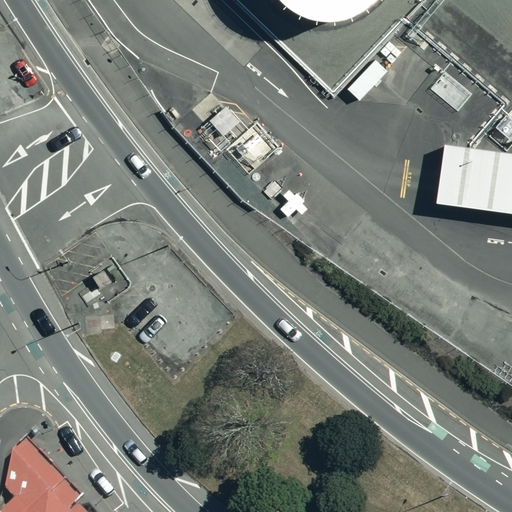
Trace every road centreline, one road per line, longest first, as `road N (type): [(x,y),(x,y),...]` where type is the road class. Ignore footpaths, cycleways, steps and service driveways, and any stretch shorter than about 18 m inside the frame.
road 1 (trunk): [(106,127),(279,320),(444,458)]
road 2 (trunk): [(187,511),(112,425),(0,257)]
road 3 (residential): [(0,242),(50,176),(106,127)]
road 4 (trunk): [(19,0),(106,127)]
